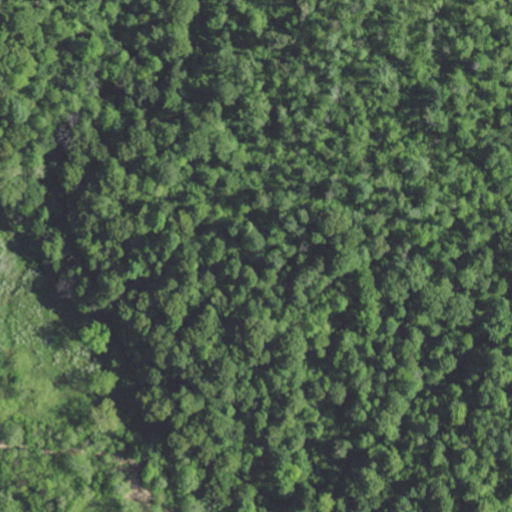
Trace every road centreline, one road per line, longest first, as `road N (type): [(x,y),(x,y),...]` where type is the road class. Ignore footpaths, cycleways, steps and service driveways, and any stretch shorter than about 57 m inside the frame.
road 1 (residential): [(276,511),(203,459),(0,216)]
road 2 (residential): [(203,459),(0,381)]
